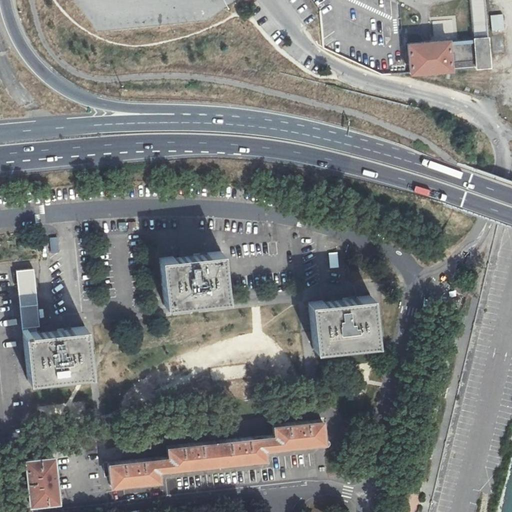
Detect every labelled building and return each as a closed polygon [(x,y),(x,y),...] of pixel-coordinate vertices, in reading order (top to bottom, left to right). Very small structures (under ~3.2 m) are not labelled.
[(468,0),(471,38),(483,37),(480,0),(468,0)] [(502,14),(488,15),(489,31),(503,30),(502,14)] [(503,36),(490,37),(491,53),(504,52),(503,36)] [(485,67),(483,37),(471,38),(472,42),(447,44),(447,40),(405,43),(408,73),(485,67)] [(219,251),(189,255),(157,258),(163,305),(225,297),(219,251)] [(83,327),(58,330),(36,332),(36,326),(39,326),(33,269),(14,270),(27,379),(88,373),(83,327)] [(369,296),(337,299),(307,302),(312,349),(374,342),(369,296)] [(85,402),(35,405),(36,423),(86,420),(85,402)] [(108,487),(134,485),(159,482),(158,472),(266,460),(265,450),(326,444),(323,420),(272,425),(273,436),(165,447),(166,457),(106,463),(108,487)] [(25,502),(29,501),(35,501),(36,503),(52,501),(51,492),(54,491),(50,456),(53,456),(52,446),(31,448),(22,449),(24,467),(21,468),(25,502)]
